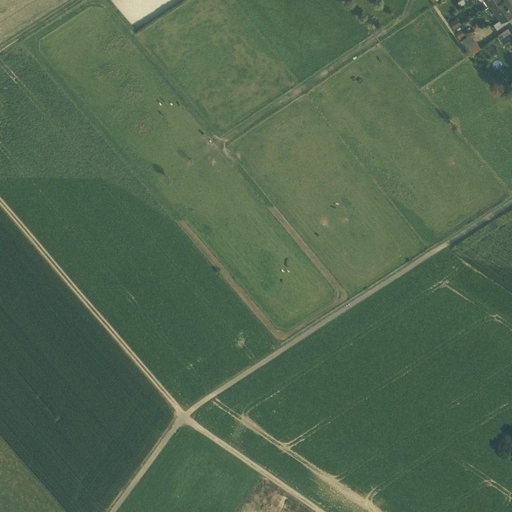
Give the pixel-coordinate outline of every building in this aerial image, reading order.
[(511,0),(496,0),(491,4),(501,18),(501,19),(507,15),(511,11),(511,0)] [(501,18),(493,24),(496,29),(510,20),(507,15),(501,19),(501,18)] [(511,35),(507,29),(497,36),(503,45),(511,38),(511,35)] [(473,39),(470,34),(460,41),(463,45),(473,39)] [(473,39),(463,45),(467,51),(468,50),(477,44),(473,39)] [(477,44),(468,50),(471,55),(480,48),(477,44)]
